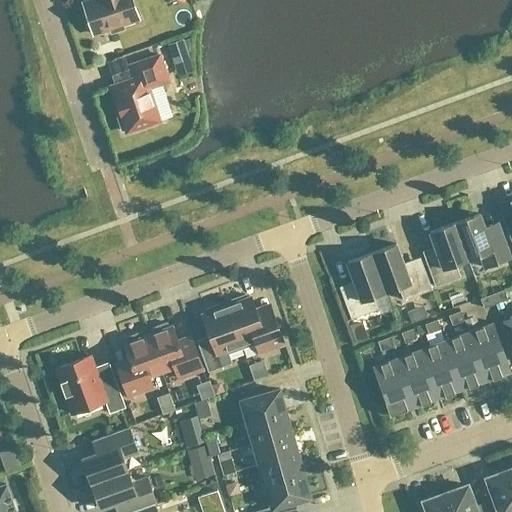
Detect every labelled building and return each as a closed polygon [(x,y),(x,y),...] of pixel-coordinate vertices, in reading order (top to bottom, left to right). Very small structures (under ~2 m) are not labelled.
[(93,0),(81,4),(92,35),(108,30),(110,35),(123,30),(121,26),(137,20),(130,0),(93,0)] [(166,46),(172,66),(189,60),(182,41),(166,46)] [(128,67),(132,80),(110,87),(119,116),(116,119),(119,128),(124,129),(125,133),(157,121),(147,90),(167,83),(158,56),(128,67)] [(478,215),(453,224),(466,260),(479,255),(484,269),(509,259),(496,224),(483,229),(478,215)] [(466,260),(453,224),(429,233),(436,253),(423,258),(434,287),(459,278),(454,265),(466,260)] [(395,245),(370,254),(384,292),(397,288),(402,301),(431,290),(421,264),(404,270),(395,245)] [(384,292),(370,254),(346,263),(355,288),(340,294),(350,320),(377,310),(372,297),(384,292)] [(503,291),(491,295),(494,305),(506,300),(503,291)] [(491,295),(479,300),(482,309),(488,307),(492,318),(498,316),(494,305),(491,295)] [(230,305),(225,307),(241,350),(254,345),(258,354),(283,345),(274,320),(260,325),(249,298),(245,300),(244,296),(229,301),(230,305)] [(241,350),(225,307),(219,309),(218,305),(203,311),(204,315),(200,316),(210,343),(198,348),(207,373),(230,364),(227,355),(241,350)] [(459,312),(447,317),(451,326),(463,322),(459,312)] [(436,321),(424,325),(427,335),(439,330),(436,321)] [(146,336),(160,373),(173,368),(177,380),(201,371),(191,343),(178,348),(170,327),(167,328),(165,324),(149,330),(151,334),(146,336)] [(467,333),(485,381),(509,372),(491,324),(467,333)] [(412,330),(400,334),(403,343),(415,339),(412,330)] [(160,373),(146,336),(142,338),(140,333),(124,339),(125,343),(122,345),(131,369),(118,374),(127,398),(151,389),(147,378),(160,373)] [(485,381),(467,333),(443,341),(461,390),(485,381)] [(388,338),(376,343),(380,352),(392,348),(388,338)] [(443,341),(420,350),(437,399),(461,390),(443,341)] [(437,399),(420,350),(396,359),(414,407),(437,399)] [(88,357),(54,370),(71,414),(103,402),(108,415),(124,409),(113,378),(98,384),(88,357)] [(414,407),(396,359),(371,368),(385,403),(384,404),(389,416),(414,407)] [(195,387),(200,401),(212,396),(207,382),(195,387)] [(219,383),(210,387),(213,396),(223,393),(219,383)] [(246,424),(283,413),(277,391),(240,402),(246,424)] [(193,405),(197,421),(209,418),(205,401),(193,405)] [(283,413),(246,424),(252,445),(290,434),(283,413)] [(197,426),(179,432),(185,449),(203,444),(197,426)] [(90,484),(125,472),(121,459),(136,454),(127,429),(91,442),(95,455),(81,460),(90,484)] [(296,455),(290,434),(252,445),(258,466),(296,455)] [(186,452),(191,470),(209,465),(204,447),(186,452)] [(302,476),(296,455),(258,466),(264,487),(302,476)] [(485,479),(493,501),(482,505),(485,511),(507,511),(511,510),(511,485),(507,471),(485,479)] [(125,472),(90,484),(92,491),(89,494),(91,501),(96,502),(98,509),(113,504),(115,511),(132,511),(152,505),(154,504),(145,478),(130,484),(125,472)] [(302,476),(264,487),(271,509),(262,511),(277,511),(276,507),(308,498),(302,476)] [(236,483),(225,486),(228,498),(240,494),(236,483)] [(0,511),(13,511),(5,485),(0,487),(0,511)] [(485,511),(482,505),(473,508),(465,486),(444,494),(450,511),(485,511)] [(450,511),(444,494),(422,502),(426,511),(450,511)]
